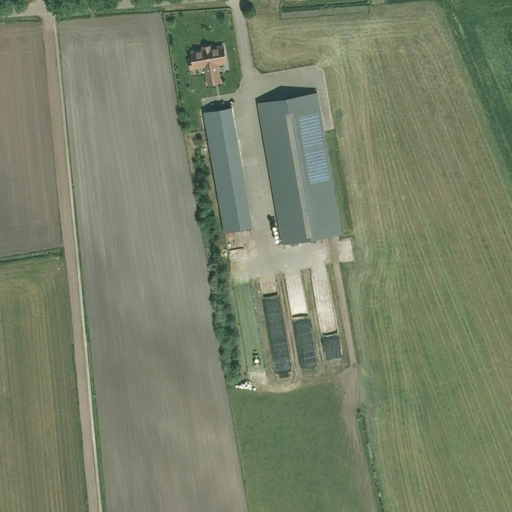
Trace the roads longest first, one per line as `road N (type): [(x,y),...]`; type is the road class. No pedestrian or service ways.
road 1 (track): [(45,0),(94,511)]
road 2 (tertiary): [(0,13),(178,0)]
